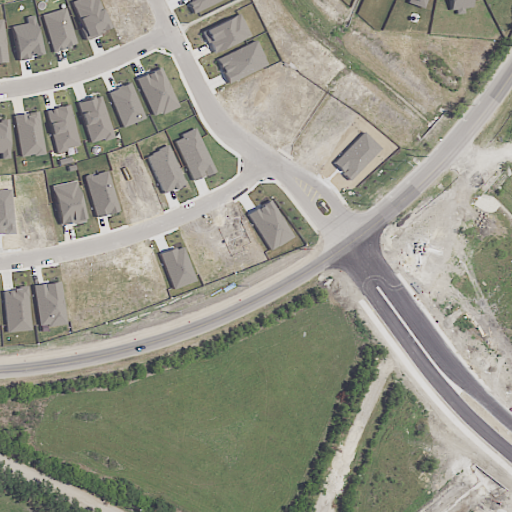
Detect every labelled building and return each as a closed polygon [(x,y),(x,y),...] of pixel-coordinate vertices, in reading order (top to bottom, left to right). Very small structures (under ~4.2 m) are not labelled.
[(105,29),(96,0),(73,0),(72,0),(83,36),(105,29)] [(221,0),(190,0),(195,11),(221,0)] [(422,9),(425,0),(403,0),(402,2),(422,9)] [(472,8),(470,0),(448,0),(451,16),(464,14),(463,9),(472,8)] [(64,8),(41,15),(52,52),(75,45),(64,8)] [(249,37),(239,14),(201,31),(211,54),(249,37)] [(228,84),(266,66),(254,41),(215,59),(228,84)] [(137,77),(150,117),(175,109),(162,69),(137,77)] [(89,144),(112,137),(100,96),(76,103),(89,144)] [(44,111),(55,153),(79,147),(68,105),(44,111)] [(12,115),(19,158),(44,154),(37,111),(12,115)] [(0,156),(0,160),(9,159),(5,118),(0,118),(0,156)] [(59,226),(84,221),(75,181),(51,187),(59,226)] [(59,282),(32,286),(37,325),(45,324),(46,328),(65,325),(59,282)] [(4,292),(5,331),(27,330),(26,291),(4,292)]
